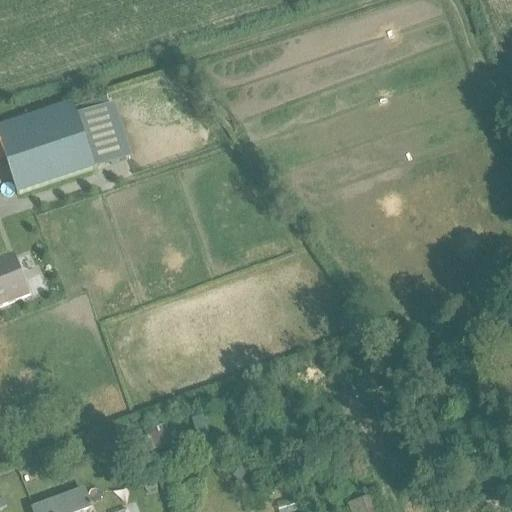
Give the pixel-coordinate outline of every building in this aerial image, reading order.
[(18,196),(125,161),(105,103),(75,110),(72,105),(0,128),(0,159),(5,158),(18,196)] [(0,308),(30,297),(24,281),(17,284),(8,259),(0,262),(0,308)] [(208,416),(192,422),(199,447),(212,443),(207,429),(212,428),(208,416)] [(175,424),(146,433),(153,453),(181,445),(175,424)] [(325,467),(313,446),(302,452),(314,473),(325,467)] [(239,484),(251,472),(240,460),(227,472),(239,484)] [(435,511),(444,511),(453,509),(445,487),(428,493),(435,511)] [(92,511),(93,511),(86,493),(34,511),(92,511)] [(351,504),(354,511),(376,511),(371,496),(351,504)] [(300,498),(277,504),(279,511),(295,511),(304,510),(300,498)]
